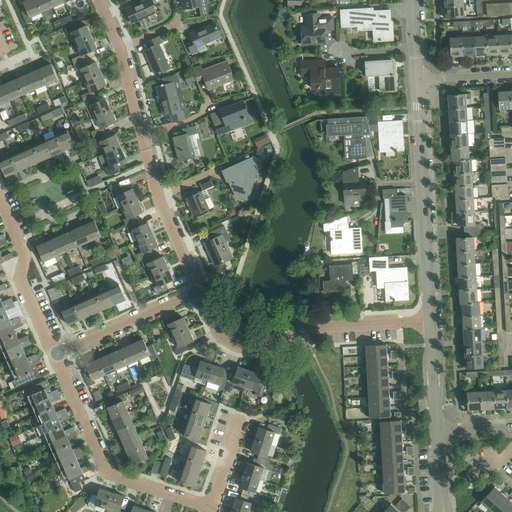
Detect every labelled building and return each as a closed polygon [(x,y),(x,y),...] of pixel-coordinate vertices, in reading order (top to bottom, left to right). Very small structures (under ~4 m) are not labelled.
[(42,13),(36,0),(28,0),(23,2),(27,10),(21,12),(26,24),(33,21),(31,18),(42,13)] [(49,0),(36,0),(42,13),(53,8),(49,0)] [(141,0),(143,2),(126,9),(132,23),(157,12),(151,0),(141,0)] [(181,0),(183,9),(199,7),(198,0),(181,0)] [(463,5),(445,6),(446,19),(464,18),(463,5)] [(341,11),(342,24),(342,28),(358,27),(358,31),(373,30),(374,42),(393,41),(392,26),(391,26),(390,11),(373,12),(373,9),(341,11)] [(306,15),(307,24),(307,27),(302,27),(303,46),(326,44),(325,30),(333,30),(332,18),(320,19),(319,14),(306,15)] [(65,18),(59,20),(61,26),(67,23),(65,18)] [(61,26),(59,20),(53,23),(56,29),(61,26)] [(215,23),(212,24),(190,34),(193,41),(187,43),(192,54),(198,52),(197,48),(221,37),(215,23)] [(71,33),(76,44),(92,37),(87,26),(79,29),(77,24),(65,29),(67,35),(71,33)] [(499,36),(487,37),(488,55),(500,54),(499,36)] [(511,53),(511,36),(499,36),(500,54),(511,53)] [(72,60),(74,66),(86,60),(84,55),(97,49),(92,37),(76,44),(81,56),(72,60)] [(151,48),(144,50),(155,75),(169,69),(158,45),(162,43),(159,37),(148,42),(151,48)] [(487,37),(474,38),(475,56),(488,55),(487,37)] [(463,56),(462,38),(450,39),(451,57),(463,56)] [(474,38),(462,38),(463,56),(475,56),(474,38)] [(184,56),(182,60),(185,66),(191,64),(187,55),(184,56)] [(86,60),(74,66),(77,71),(81,70),(86,81),(101,74),(96,62),(89,66),(86,60)] [(201,65),(192,69),(193,71),(196,81),(197,81),(204,78),(208,90),(234,80),(227,61),(203,70),(201,65)] [(325,61),(301,62),(302,76),(311,76),(312,89),(326,88),(326,97),(340,96),(339,68),(325,69),(325,61)] [(393,61),(366,63),(367,76),(380,75),(381,92),(396,91),(395,67),(393,68),(393,61)] [(51,64),(39,69),(46,85),(58,80),(51,64)] [(39,69),(28,74),(35,90),(46,85),(39,69)] [(193,71),(184,74),(188,84),(196,81),(193,71)] [(28,74),(16,79),(23,95),(35,90),(28,74)] [(81,96),(84,102),(96,97),(93,91),(106,86),(101,74),(86,81),(91,92),(81,96)] [(16,79),(5,84),(12,100),(23,95),(16,79)] [(162,86),(157,87),(164,116),(170,115),(172,123),(186,119),(184,111),(181,111),(174,83),(164,85),(164,84),(161,85),(162,86)] [(12,100),(5,84),(0,86),(0,104),(0,105),(12,100)] [(511,108),(511,92),(499,93),(500,109),(511,108)] [(448,95),(449,109),(466,108),(465,94),(448,95)] [(59,99),(61,104),(67,102),(65,96),(59,99)] [(96,97),(84,102),(87,108),(90,106),(95,117),(111,110),(106,99),(98,102),(96,97)] [(224,118),(214,122),(219,135),(229,131),(227,126),(243,119),(244,120),(246,119),(249,117),(243,101),(220,110),(224,118)] [(48,104),(42,106),(45,112),(50,109),(48,104)] [(45,112),(42,106),(36,109),(39,114),(45,112)] [(466,108),(449,109),(450,122),(467,121),(466,108)] [(91,133),(94,139),(105,133),(103,128),(116,122),(111,110),(95,117),(100,128),(91,133)] [(52,112),(46,115),(48,120),(54,118),(52,112)] [(25,114),(19,116),(22,122),(27,119),(25,114)] [(48,120),(46,115),(40,117),(43,123),(48,120)] [(22,122),(19,116),(8,122),(10,127),(22,122)] [(380,116),(366,117),(370,132),(379,131),(380,152),(395,152),(397,152),(397,151),(404,151),(402,121),(381,122),(380,116)] [(79,117),(70,121),(73,127),(81,124),(79,117)] [(366,117),(327,120),(328,136),(348,135),(349,159),(366,158),(365,140),(371,139),(366,117)] [(467,121),(450,122),(451,135),(468,134),(467,121)] [(29,122),(23,125),(25,130),(31,128),(29,122)] [(25,130),(23,125),(17,127),(19,133),(25,130)] [(189,136),(195,135),(198,134),(196,126),(182,129),(183,135),(174,138),(180,162),(200,156),(198,148),(192,149),(189,136)] [(68,131),(56,136),(63,152),(74,147),(68,131)] [(7,132),(1,134),(4,140),(9,138),(7,132)] [(105,133),(94,139),(96,145),(100,143),(105,154),(120,147),(115,135),(108,139),(105,133)] [(468,134),(451,135),(451,148),(468,147),(468,134)] [(56,136),(45,141),(51,157),(63,152),(56,136)] [(45,141),(33,146),(40,162),(51,157),(45,141)] [(33,146),(22,151),(29,167),(40,162),(33,146)] [(120,147),(105,154),(99,157),(106,174),(108,173),(109,177),(120,172),(119,168),(125,166),(122,160),(126,159),(120,147)] [(468,147),(451,148),(452,160),(471,160),(471,159),(469,159),(468,147)] [(22,151),(11,156),(17,172),(29,167),(22,151)] [(17,172),(11,156),(0,161),(0,163),(6,177),(17,172)] [(223,171),(227,182),(233,184),(232,187),(236,197),(248,201),(261,160),(254,157),(223,171)] [(471,160),(452,160),(452,161),(454,161),(455,174),(472,172),(471,160)] [(357,167),(343,172),(343,176),(344,176),(346,205),(353,205),(353,202),(366,201),(365,179),(358,180),(357,167)] [(472,172),(455,174),(456,187),(472,185),(472,172)] [(200,186),(202,191),(213,186),(211,181),(200,186)] [(472,185),(456,187),(456,200),(473,198),(472,185)] [(117,197),(122,208),(138,201),(133,189),(125,192),(123,187),(111,192),(114,198),(117,197)] [(397,189),(383,190),(383,199),(390,199),(391,222),(391,228),(404,227),(404,223),(404,221),(408,221),(406,196),(397,196),(397,189)] [(204,200),(200,192),(186,198),(194,216),(208,210),(208,209),(214,207),(210,198),(204,200)] [(473,198),(456,200),(457,212),(474,211),(473,198)] [(138,201),(122,208),(127,219),(123,220),(126,226),(138,221),(136,216),(143,212),(138,201)] [(229,210),(228,213),(230,217),(237,215),(234,208),(229,210)] [(474,211),(457,212),(458,226),(464,225),(475,224),(474,211)] [(331,254),(340,254),(362,253),(361,228),(346,229),(346,218),(330,223),(330,231),(331,241),(331,254)] [(94,221),(83,226),(90,242),(101,237),(94,221)] [(138,221),(126,226),(129,232),(132,231),(137,242),(153,235),(148,223),(140,226),(138,221)] [(83,226),(71,231),(78,247),(90,242),(83,226)] [(210,241),(206,243),(216,264),(231,258),(224,243),(230,240),(224,226),(207,234),(210,241)] [(71,231),(60,236),(67,252),(78,247),(71,231)] [(153,235),(137,242),(142,253),(139,254),(141,260),(153,255),(151,250),(158,246),(153,235)] [(60,236),(49,241),(56,257),(67,252),(60,236)] [(456,238),(457,252),(474,251),(473,238),(464,238),(456,238)] [(56,257),(49,241),(37,247),(44,262),(56,257)] [(474,251),(457,252),(458,265),(475,264),(474,251)] [(0,252),(0,264),(13,258),(11,253),(2,257),(0,252)] [(153,255),(141,260),(144,266),(147,265),(152,276),(168,269),(163,257),(155,260),(153,255)] [(102,256),(96,259),(99,264),(104,262),(102,256)] [(388,257),(370,258),(371,271),(377,271),(378,288),(386,287),(387,301),(394,300),(394,302),(395,301),(395,300),(408,300),(407,268),(389,269),(388,257)] [(99,264),(96,259),(90,261),(93,267),(99,264)] [(106,264),(100,267),(102,273),(108,270),(106,264)] [(475,264),(458,265),(459,278),(476,277),(475,264)] [(330,281),(323,282),(324,292),(346,291),(345,281),(352,280),(352,265),(330,266),(330,281)] [(79,266),(73,269),(76,274),(82,272),(79,266)] [(102,273),(100,267),(94,270),(96,275),(102,273)] [(76,274),(73,269),(68,271),(70,277),(76,274)] [(168,269),(152,276),(157,287),(154,288),(156,294),(168,289),(166,284),(173,280),(168,269)] [(63,273),(51,278),(54,284),(65,279),(63,273)] [(83,274),(77,277),(79,283),(85,280),(83,274)] [(79,283),(77,277),(71,280),(74,285),(79,283)] [(476,277),(459,278),(459,291),(476,290),(476,277)] [(119,284),(107,290),(114,305),(126,300),(119,284)] [(107,290),(96,295),(103,310),(114,305),(107,290)] [(476,290),(459,291),(460,304),(479,302),(477,302),(476,290)] [(96,295),(85,300),(92,315),(103,310),(96,295)] [(0,298),(0,308),(13,303),(11,299),(2,303),(0,298)] [(85,300),(73,305),(80,320),(92,315),(85,300)] [(479,302),(460,304),(462,304),(463,317),(480,315),(479,302)] [(13,303),(0,308),(0,319),(8,316),(6,311),(15,307),(13,303)] [(80,320),(73,305),(62,310),(61,306),(54,309),(60,320),(65,318),(69,326),(80,320)] [(480,315),(463,317),(464,329),(481,328),(480,315)] [(8,316),(0,319),(0,330),(21,322),(19,317),(10,321),(8,316)] [(168,325),(173,336),(188,330),(183,318),(176,321),(173,316),(162,321),(164,327),(168,325)] [(21,322),(0,330),(0,342),(16,335),(14,330),(23,326),(21,322)] [(481,328),(464,329),(464,342),(481,341),(481,328)] [(188,330),(173,336),(178,348),(174,349),(177,355),(188,350),(186,345),(194,341),(188,330)] [(16,335),(0,342),(0,345),(3,352),(29,340),(28,336),(18,340),(16,335)] [(29,340),(3,352),(7,361),(25,354),(22,349),(31,345),(29,340)] [(143,340),(131,345),(138,360),(149,356),(151,359),(157,356),(152,345),(147,347),(143,340)] [(481,341),(464,342),(465,355),(482,354),(481,341)] [(131,345),(120,350),(127,365),(138,360),(131,345)] [(366,346),(366,357),(387,356),(386,345),(366,346)] [(120,350),(109,355),(116,370),(127,365),(120,350)] [(25,354),(7,361),(11,371),(38,359),(36,354),(27,358),(25,354)] [(482,354),(465,355),(466,369),(483,368),(482,354)] [(109,355),(97,360),(104,376),(116,370),(109,355)] [(387,356),(366,357),(367,367),(388,366),(387,356)] [(38,359),(11,371),(15,380),(12,381),(15,388),(34,379),(32,373),(33,373),(31,367),(40,363),(38,359)] [(104,376),(97,360),(86,365),(89,373),(84,375),(89,387),(95,384),(93,380),(104,376)] [(198,369),(184,364),(180,377),(195,381),(196,378),(208,381),(213,365),(201,361),(198,369)] [(213,365),(208,381),(219,385),(218,389),(224,391),(228,379),(222,377),(225,369),(213,365)] [(388,366),(367,367),(368,377),(388,376),(388,366)] [(228,379),(224,391),(230,393),(233,384),(245,387),(250,371),(238,367),(233,381),(228,379)] [(250,371),(245,387),(256,391),(255,395),(261,397),(265,385),(260,383),(262,375),(250,371)] [(139,378),(141,383),(147,381),(145,375),(139,378)] [(388,376),(368,377),(368,387),(389,386),(388,376)] [(128,382),(122,385),(125,391),(131,388),(128,382)] [(28,397),(32,406),(59,395),(57,390),(48,394),(45,389),(44,390),(41,383),(19,393),(22,400),(28,397)] [(125,391),(122,385),(116,388),(119,393),(125,391)] [(389,386),(368,387),(369,398),(389,396),(389,386)] [(506,391),(493,392),(494,409),(507,408),(506,391)] [(481,409),(480,392),(467,393),(468,410),(481,409)] [(493,392),(480,392),(481,409),(494,409),(493,392)] [(100,393),(94,395),(96,402),(103,399),(100,393)] [(107,408),(113,420),(128,413),(123,402),(127,400),(124,394),(113,399),(115,405),(107,408)] [(59,395),(32,406),(36,416),(54,408),(52,403),(61,399),(59,395)] [(389,396),(369,398),(369,408),(390,407),(389,396)] [(195,399),(191,411),(207,417),(211,404),(195,399)] [(390,407),(369,408),(370,419),(390,417),(390,407)] [(54,408),(36,416),(40,425),(67,413),(65,409),(56,413),(54,408)] [(147,411),(150,417),(155,415),(153,409),(147,411)] [(191,411),(187,423),(203,428),(207,417),(191,411)] [(67,413),(40,425),(45,434),(62,426),(60,422),(69,418),(67,413)] [(128,413),(113,420),(118,431),(133,424),(128,413)] [(155,415),(150,417),(152,423),(158,420),(155,415)] [(7,421),(1,423),(4,429),(9,427),(7,421)] [(380,422),(381,433),(401,431),(401,421),(380,422)] [(203,428),(187,423),(183,435),(199,441),(203,428)] [(133,424),(118,431),(123,443),(138,436),(133,424)] [(255,440),(271,445),(276,447),(280,435),(279,435),(281,429),(269,425),(267,430),(259,428),(255,440)] [(62,426),(45,434),(49,444),(75,432),(73,427),(64,431),(62,426)] [(166,430),(168,436),(174,433),(171,428),(166,430)] [(157,434),(160,440),(165,437),(163,431),(157,434)] [(401,431),(381,433),(381,443),(402,442),(401,431)] [(75,432),(49,444),(53,453),(70,445),(68,440),(77,436),(75,432)] [(174,433),(168,436),(171,442),(176,439),(174,433)] [(17,435),(9,439),(13,447),(21,443),(17,435)] [(138,436),(123,443),(128,454),(143,447),(138,436)] [(271,445),(255,440),(251,452),(259,454),(257,460),(269,464),(271,458),(267,456),(271,445)] [(402,442),(381,443),(382,453),(403,452),(402,442)] [(70,445),(53,453),(57,462),(83,450),(81,446),(72,450),(70,445)] [(190,446),(186,458),(202,463),(206,451),(190,446)] [(143,447),(128,454),(133,466),(148,459),(143,447)] [(83,450),(57,462),(61,471),(79,464),(76,459),(85,455),(83,450)] [(403,452),(382,453),(383,463),(403,462),(403,452)] [(186,458),(182,470),(199,475),(202,463),(186,458)] [(248,463),(243,475),(260,480),(263,469),(267,470),(269,464),(257,460),(253,459),(251,464),(248,463)] [(151,473),(157,475),(161,463),(155,461),(151,473)] [(403,462),(383,463),(383,473),(404,472),(403,462)] [(79,464),(61,471),(65,481),(92,470),(90,465),(81,469),(79,464)] [(169,466),(164,464),(160,476),(165,478),(169,466)] [(29,468),(23,470),(25,476),(32,473),(29,468)] [(199,475),(182,470),(178,482),(195,487),(199,475)] [(404,472),(383,473),(384,484),(404,482),(404,472)] [(32,473),(25,476),(28,482),(35,479),(32,473)] [(243,475),(239,487),(243,488),(242,494),(258,499),(260,493),(256,492),(260,480),(243,475)] [(404,482),(384,484),(384,494),(405,493),(404,482)] [(79,483),(72,486),(75,493),(82,490),(79,483)] [(481,503),(489,510),(502,494),(494,487),(481,503)] [(95,505),(107,509),(112,493),(100,489),(97,497),(92,495),(88,507),(94,509),(95,505)] [(112,493),(107,509),(105,511),(124,511),(120,510),(124,497),(112,493)] [(233,499),(231,504),(232,505),(234,505),(232,510),(236,511),(253,511),(258,499),(242,494),(240,500),(236,498),(236,499),(233,498),(233,499)] [(502,494),(489,510),(491,511),(500,511),(510,501),(502,494)] [(267,495),(264,502),(273,504),(275,498),(267,495)] [(402,499),(395,506),(402,511),(406,511),(411,507),(402,499)] [(500,511),(511,511),(511,502),(510,501),(500,511)]
